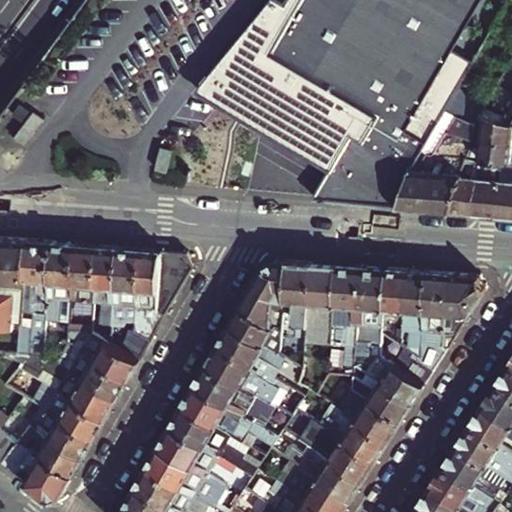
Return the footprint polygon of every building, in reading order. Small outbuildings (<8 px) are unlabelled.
[(435,83),(466,29),(483,0),(288,0),(288,1),(285,0),(271,0),(193,95),(331,170),(316,198),(398,204),(414,168),(422,154),(430,140),(409,128),(435,83)] [(17,111),(27,118),(34,108),(25,101),(17,111)] [(19,134),(29,142),(49,116),(39,108),(19,134)] [(485,134),(511,137),(511,117),(508,116),(488,109),(487,116),(481,115),(477,127),(475,133),(485,134)] [(414,168),(420,169),(451,114),(447,111),(430,140),(422,154),(414,168)] [(398,204),(451,209),(475,133),(477,127),(451,114),(420,169),(414,168),(398,204)] [(451,209),(475,211),(482,155),(485,134),(475,133),(451,209)] [(511,157),(511,137),(485,134),(482,155),(490,155),(498,156),(504,157),(511,157)] [(170,148),(159,147),(156,169),(167,170),(170,148)] [(475,211),(498,213),(502,177),(503,163),(504,157),(498,156),(490,155),(482,155),(475,211)] [(498,213),(511,214),(511,157),(504,157),(503,163),(502,177),(498,213)] [(17,281),(25,282),(28,237),(4,235),(0,290),(0,327),(13,328),(17,281)] [(45,352),(48,321),(54,239),(28,237),(25,282),(22,310),(33,311),(32,327),(21,326),(19,345),(19,350),(24,350),(30,351),(45,352)] [(64,296),(73,297),(78,241),(54,239),(48,321),(61,322),(64,296)] [(87,298),(95,298),(99,242),(78,241),(73,297),(72,318),(85,319),(87,298)] [(100,334),(112,341),(120,244),(99,242),(95,298),(103,299),(100,334)] [(128,301),(139,302),(144,246),(120,244),(112,341),(141,358),(153,337),(137,328),(125,328),(128,301)] [(167,312),(158,306),(163,248),(144,246),(139,302),(137,328),(153,337),(167,312)] [(158,306),(167,312),(195,263),(187,250),(163,248),(158,306)] [(277,302),(285,305),(289,258),(278,257),(265,264),(243,302),(279,324),(279,317),(276,315),(277,302)] [(309,336),(310,318),(315,260),(289,258),(285,305),(284,318),(284,327),(298,328),(298,335),(309,336)] [(308,338),(334,340),(340,262),(315,260),(310,318),(309,336),(308,338)] [(358,362),(358,349),(365,264),(340,262),(334,340),(349,342),(347,362),(358,362)] [(385,329),(386,318),(390,266),(365,264),(358,349),(366,349),(368,333),(373,333),(371,357),(383,352),(385,329)] [(402,341),(405,337),(410,267),(390,266),(386,318),(400,319),(398,338),(402,341)] [(410,342),(423,355),(430,269),(410,267),(405,337),(410,342)] [(445,342),(448,308),(451,271),(430,269),(423,355),(410,342),(399,358),(405,362),(411,352),(436,368),(444,355),(450,345),(445,342)] [(450,345),(462,326),(488,286),(482,273),(451,271),(448,308),(445,342),(450,345)] [(232,321),(282,350),(284,327),(284,318),(279,317),(279,324),(243,302),(232,321)] [(288,354),(282,350),(232,321),(221,341),(262,365),(276,374),(288,354)] [(130,376),(141,358),(112,341),(100,334),(93,330),(71,328),(70,335),(88,337),(82,348),(83,348),(130,376)] [(382,377),(416,399),(436,368),(411,352),(405,362),(399,358),(410,342),(405,337),(402,341),(391,358),(383,352),(371,357),(367,358),(373,362),(369,369),(382,377)] [(66,348),(72,351),(75,344),(70,341),(66,348)] [(258,371),(262,365),(221,341),(209,362),(259,392),(273,400),(282,385),(258,371)] [(119,395),(130,376),(83,348),(75,361),(63,354),(59,360),(119,395)] [(107,416),(119,395),(59,360),(45,352),(30,351),(24,350),(19,350),(5,349),(3,353),(43,372),(45,368),(64,379),(59,388),(107,416)] [(273,400),(259,392),(209,362),(197,382),(281,433),(285,427),(287,424),(271,414),(274,410),(278,403),(273,400)] [(511,363),(510,362),(497,382),(511,392),(511,363)] [(404,418),(416,399),(382,377),(377,385),(356,372),(354,386),(404,418)] [(96,435),(107,416),(59,388),(35,374),(31,381),(24,393),(27,394),(48,407),(96,435)] [(276,442),(281,433),(197,382),(185,403),(234,432),(245,439),(252,428),(276,442)] [(391,438),(404,418),(354,386),(348,396),(324,382),(317,391),(342,407),(391,438)] [(511,421),(511,392),(497,382),(484,403),(511,421)] [(378,459),(391,438),(342,407),(333,420),(301,401),(297,407),(315,419),(330,428),(378,459)] [(245,439),(234,432),(185,403),(173,424),(236,462),(240,464),(248,451),(253,443),(245,439)] [(511,451),(511,421),(484,403),(471,424),(511,451)] [(86,454),(96,435),(48,407),(40,421),(35,418),(32,423),(86,454)] [(365,478),(378,459),(330,428),(315,419),(312,424),(317,427),(313,435),(308,433),(305,439),(318,447),(365,478)] [(75,472),(86,454),(32,423),(19,440),(75,472)] [(240,464),(236,462),(173,424),(161,444),(209,473),(229,485),(243,493),(247,487),(233,478),(236,473),(241,465),(240,464)] [(511,481),(511,451),(471,424),(458,445),(487,465),(511,481)] [(0,428),(0,459),(3,461),(19,440),(3,425),(0,428)] [(62,494),(75,472),(19,440),(3,461),(9,467),(17,457),(33,469),(27,480),(49,497),(62,494)] [(229,485),(209,473),(161,444),(150,464),(198,493),(217,504),(224,492),(229,485)] [(474,485),(487,465),(458,445),(445,465),(474,485)] [(353,497),(365,478),(318,447),(313,455),(307,452),(299,463),(353,497)] [(333,511),(343,511),(353,497),(299,463),(292,474),(312,487),(307,495),(333,511)] [(194,499),(198,493),(150,464),(138,484),(184,511),(211,511),(213,511),(194,499)] [(289,511),(333,511),(307,495),(287,482),(261,465),(255,473),(248,486),(262,495),(269,484),(284,494),(277,504),(289,511)] [(493,511),(500,503),(500,502),(474,485),(445,465),(432,485),(462,505),(472,511),(493,511)] [(307,495),(312,487),(292,474),(287,482),(307,495)] [(184,511),(138,484),(127,503),(142,511),(184,511)] [(472,511),(462,505),(432,485),(419,505),(428,511),(472,511)] [(289,511),(277,504),(268,499),(261,511),(262,511),(289,511)] [(142,511),(127,503),(122,511),(142,511)]
